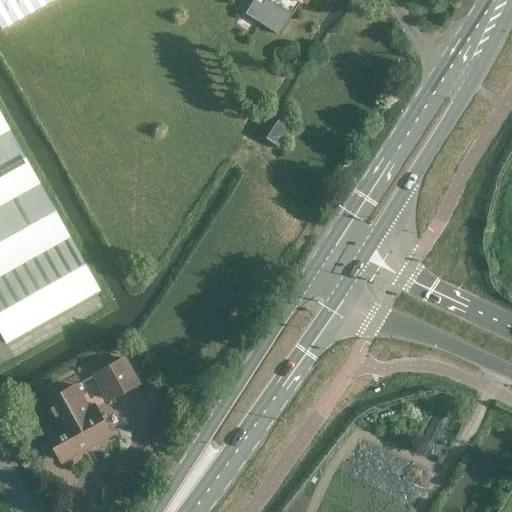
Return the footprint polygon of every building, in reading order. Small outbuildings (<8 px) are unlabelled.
[(0,0),(0,29),(0,30),(52,0),(0,0)] [(278,35),(300,0),(253,0),(245,13),(278,35)] [(290,127),(278,119),(265,138),(277,146),(290,127)] [(94,374),(108,400),(136,384),(122,358),(94,374)] [(87,410),(73,385),(45,400),(59,425),(45,433),(49,440),(41,444),(40,449),(44,457),(49,458),(57,454),(60,461),(109,434),(94,406),(87,410)]
